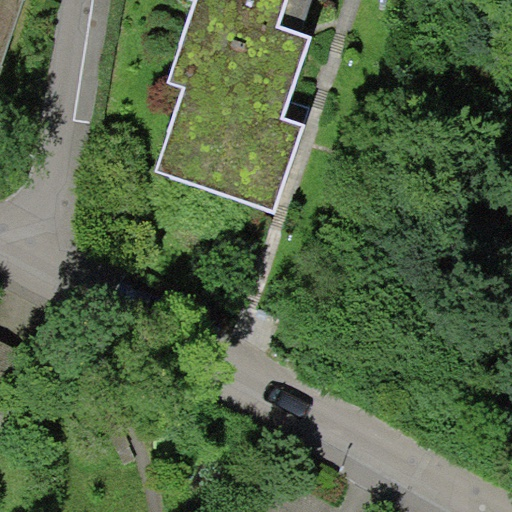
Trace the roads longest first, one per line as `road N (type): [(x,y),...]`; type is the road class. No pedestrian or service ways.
road 1 (residential): [(511,511),(35,244)]
road 2 (residential): [(73,0),(35,244)]
